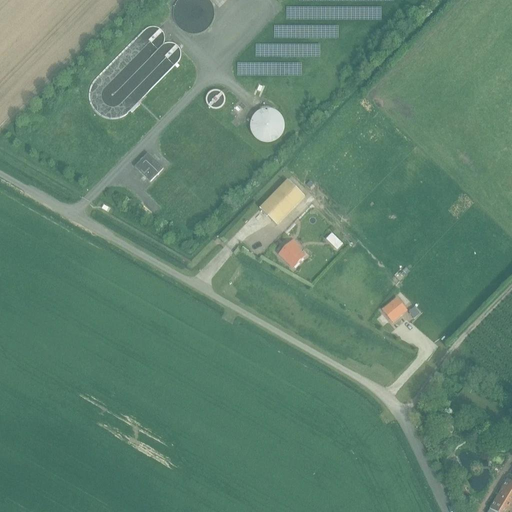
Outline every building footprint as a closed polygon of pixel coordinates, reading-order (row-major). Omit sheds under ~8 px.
[(189,35),(193,35),(198,35),(202,33),(206,30),(209,26),(211,22),(213,18),(213,14),(212,11),(211,7),(209,3),(206,0),(178,0),(175,4),(173,8),(172,13),(172,17),(173,22),(175,26),(178,29),(181,32),(185,34),(189,35)] [(211,107),(213,108),(215,107),(217,107),(219,105),(221,104),(222,102),(222,100),(222,98),(222,97),(221,95),(220,93),(219,92),(217,90),(215,90),(213,89),(211,90),(209,90),(208,91),(207,92),(205,94),(204,95),(204,98),(204,100),(205,102),(206,104),(207,105),(208,106),(210,107),(211,107)] [(262,142),(265,143),(269,142),(273,140),(276,138),(279,135),(281,132),(282,128),(282,125),(282,122),(281,119),(279,115),(276,112),(273,110),(269,109),(265,108),(261,109),(258,110),(255,111),(253,113),(250,116),(249,120),(248,124),(248,128),(249,132),(251,135),(253,138),(256,140),(258,141),(262,142)] [(134,167),(150,183),(163,169),(148,154),(134,167)] [(259,209),(277,226),(305,197),(288,181),(259,209)] [(279,255),(293,269),(305,257),(298,250),(300,248),(293,241),(279,255)] [(314,262),(320,256),(317,252),(310,259),(314,262)] [(382,311),(392,323),(404,314),(401,310),(404,307),(397,299),(382,311)] [(489,511),(511,511),(511,486),(507,483),(497,498),(495,503),(489,511)]
